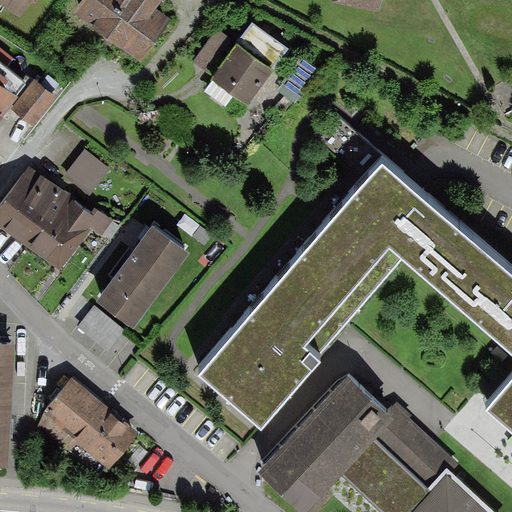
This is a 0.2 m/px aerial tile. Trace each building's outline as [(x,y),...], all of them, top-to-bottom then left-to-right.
[(76,0),(75,2),(119,34),(117,36),(139,51),(169,10),(156,0),(76,0)] [(232,37),(216,27),(195,59),(210,69),(232,37)] [(273,60),(236,36),(213,71),(249,96),(273,60)] [(0,107),(18,86),(0,71),(0,107)] [(55,89),(34,74),(13,102),(34,117),(55,89)] [(511,250),(380,141),(202,354),(266,407),(403,242),(511,332),(511,363),(482,399),(511,423),(511,250)] [(109,166),(84,147),(65,171),(91,191),(109,166)] [(93,212),(31,166),(0,208),(0,225),(61,271),(93,228),(106,238),(118,223),(96,207),(93,212)] [(189,253),(152,227),(97,302),(134,329),(189,253)] [(124,331),(94,306),(77,327),(107,351),(124,331)] [(0,466),(10,467),(15,341),(0,339),(0,466)] [(346,361),(261,453),(307,495),(338,462),(391,511),(401,511),(402,511),(403,511),(498,511),(443,460),(450,452),(394,400),(391,403),(346,361)] [(138,431),(71,378),(32,427),(68,455),(77,443),(109,469),(138,431)]
